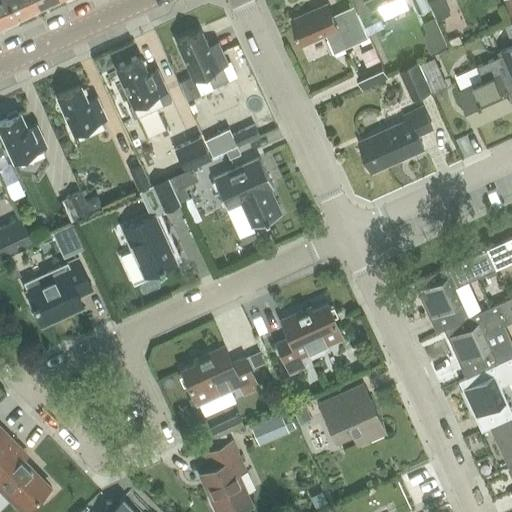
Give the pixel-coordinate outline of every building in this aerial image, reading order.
[(0,0),(0,22),(2,21),(4,25),(15,20),(13,16),(16,15),(8,0),(0,0)] [(8,0),(16,15),(38,5),(35,0),(8,0)] [(351,0),(363,25),(384,15),(379,3),(384,0),(351,0)] [(411,0),(417,13),(430,7),(426,0),(411,0)] [(429,0),(428,0),(436,19),(450,14),(444,0),(429,0)] [(511,0),(503,0),(511,18),(511,0)] [(334,52),(368,38),(356,10),(334,20),(328,4),(293,19),(303,43),(326,33),(334,52)] [(423,37),(430,52),(447,45),(445,41),(442,34),(434,17),(422,23),(426,31),(423,37)] [(199,29),(177,39),(193,75),(194,77),(205,71),(212,86),(228,79),(221,64),(226,61),(220,50),(211,54),(199,29)] [(511,88),(511,44),(497,51),(499,55),(475,65),(482,80),(460,90),(475,124),(511,108),(511,100),(508,91),(511,88)] [(373,47),(360,53),(367,67),(380,61),(373,47)] [(151,82),(139,57),(116,67),(130,98),(125,101),(133,118),(170,101),(165,89),(166,89),(160,78),(151,82)] [(426,78),(441,71),(434,57),(420,63),(426,78)] [(418,62),(400,70),(412,98),(430,90),(418,62)] [(359,75),(364,87),(387,77),(381,64),(359,75)] [(185,78),(194,97),(201,93),(194,77),(193,75),(185,78)] [(105,117),(100,105),(91,109),(80,84),(56,95),(73,132),(105,117)] [(432,129),(422,106),(404,115),(406,120),(360,142),(373,171),(423,148),(417,135),(432,129)] [(18,156),(20,160),(30,155),(28,152),(47,143),(41,131),(32,136),(21,111),(18,112),(17,110),(7,114),(8,116),(0,119),(0,138),(1,140),(4,138),(14,158),(18,156)] [(259,135),(253,123),(232,134),(238,145),(259,135)] [(201,136),(174,148),(184,170),(192,167),(211,158),(201,136)] [(30,165),(54,155),(51,148),(27,158),(30,165)] [(280,212),(269,187),(273,185),(259,156),(213,177),(226,206),(240,200),(251,225),(280,212)] [(138,190),(152,184),(141,162),(128,168),(138,190)] [(168,177),(173,188),(197,178),(192,167),(184,170),(168,177)] [(168,177),(152,184),(163,210),(180,203),(173,188),(168,177)] [(61,199),(71,222),(91,212),(81,190),(61,199)] [(85,199),(90,210),(101,205),(96,194),(85,199)] [(174,259),(153,214),(123,227),(144,274),(163,265),(163,264),(174,259)] [(0,254),(31,240),(21,218),(0,227),(0,254)] [(52,231),(63,257),(83,248),(72,222),(52,231)] [(511,236),(488,248),(497,268),(511,261),(511,236)] [(497,268),(488,248),(413,281),(436,332),(444,329),(443,327),(468,316),(455,287),(497,268)] [(24,282),(42,321),(81,303),(76,293),(89,287),(76,258),(24,282)] [(511,296),(469,316),(468,316),(443,327),(444,329),(465,377),(498,362),(485,333),(511,320),(511,296)] [(304,365),(299,355),(340,336),(325,302),(301,313),(300,310),(279,319),(287,337),(276,343),(290,372),(304,365)] [(257,386),(243,356),(231,362),(222,344),(201,354),(202,358),(180,368),(195,402),(239,382),(243,392),(257,386)] [(498,362),(465,377),(458,380),(481,430),(490,426),(511,416),(511,411),(500,386),(511,380),(511,355),(498,362)] [(356,397),(351,387),(318,402),(335,438),(351,431),(357,443),(384,431),(367,392),(356,397)] [(311,418),(304,403),(292,408),(299,423),(311,418)] [(279,411),(249,424),(258,444),(288,431),(279,411)] [(243,425),(239,417),(238,414),(209,428),(214,439),(243,425)] [(511,416),(490,426),(507,465),(511,462),(511,416)] [(26,454),(0,427),(0,487),(23,511),(30,511),(40,503),(36,498),(48,486),(21,459),(26,454)] [(200,472),(217,511),(227,511),(250,502),(236,470),(243,467),(231,441),(205,452),(211,467),(200,472)] [(327,501),(322,491),(309,496),(314,507),(327,501)]
